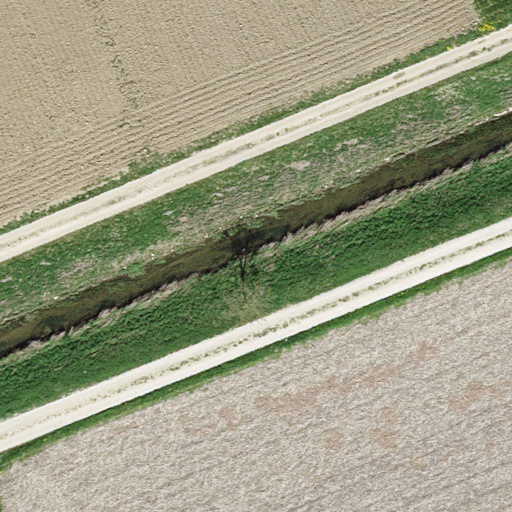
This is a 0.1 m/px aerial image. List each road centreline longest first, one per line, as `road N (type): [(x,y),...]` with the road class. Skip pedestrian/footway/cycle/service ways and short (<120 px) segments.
road 1 (track): [(0,255),(511,43)]
road 2 (track): [(511,223),(0,435)]
